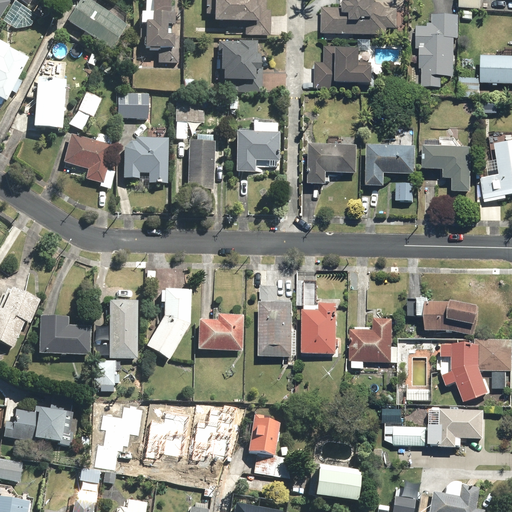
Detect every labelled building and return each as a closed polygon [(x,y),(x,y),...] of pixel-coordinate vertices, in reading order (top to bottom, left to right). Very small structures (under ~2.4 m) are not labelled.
[(0,0),(0,17),(11,1),(9,0),(0,0)] [(141,42),(141,54),(146,54),(146,56),(156,56),(156,66),(177,66),(177,39),(164,39),(164,30),(171,30),(172,19),(167,19),(166,0),(142,0),(142,18),(137,18),(137,29),(139,29),(139,41),(141,42)] [(264,0),(204,0),(204,17),(210,17),(210,27),(244,27),(244,38),(269,38),(269,13),(265,13),(264,0)] [(320,10),(320,36),(386,37),(386,31),(396,31),(396,11),(384,11),(379,5),(373,5),(374,0),(373,0),(340,0),(340,10),(320,10)] [(479,0),(458,0),(457,11),(479,12),(479,0)] [(124,29),(79,2),(64,25),(109,53),(124,29)] [(28,20),(9,8),(0,22),(19,35),(28,20)] [(440,79),(453,79),(453,40),(458,40),(458,17),(431,17),(431,26),(426,26),(426,29),(415,29),(414,52),(418,52),(418,72),(420,72),(420,90),(440,90),(440,79)] [(256,45),(216,44),(216,75),(217,75),(217,88),(224,88),(224,94),(261,95),(261,70),(257,70),(257,59),(255,59),(256,45)] [(0,104),(3,106),(26,61),(6,51),(6,50),(0,46),(0,104)] [(314,65),(313,91),(374,92),(374,72),(370,72),(370,65),(357,65),(358,53),(337,53),(337,49),(323,49),(323,65),(314,65)] [(511,59),(479,59),(478,86),(511,86),(511,59)] [(64,83),(35,80),(30,132),(60,135),(64,83)] [(101,101),(86,93),(67,127),(79,133),(87,119),(90,121),(101,101)] [(149,93),(119,93),(118,117),(148,118),(149,93)] [(239,100),(228,99),(227,112),(239,113),(239,100)] [(185,142),(186,126),(203,126),(203,114),(174,113),(174,125),(175,125),(174,141),(185,142)] [(258,136),(233,135),(233,177),(252,177),(252,165),(277,165),(277,136),(275,136),(275,126),(258,126),(258,136)] [(94,143),(69,137),(61,166),(86,172),(83,182),(98,186),(98,189),(109,192),(113,175),(105,173),(112,148),(109,147),(111,140),(95,136),(94,143)] [(166,141),(133,141),(133,145),(128,145),(121,152),(121,182),(137,182),(137,177),(147,177),(146,186),(165,187),(166,141)] [(213,145),(186,144),(185,192),(212,193),(213,145)] [(511,197),(511,144),(493,147),(497,178),(477,181),(480,202),(483,202),(483,204),(505,201),(504,198),(511,197)] [(356,148),(307,147),(306,188),(324,188),(325,176),(355,176),(356,148)] [(414,149),(365,148),(364,189),(382,189),(383,177),(414,177),(414,149)] [(470,150),(420,149),(420,173),(441,173),(441,182),(450,182),(450,195),(470,195),(470,150)] [(412,188),(395,187),(395,205),(412,205),(412,188)] [(261,306),(257,306),(257,360),(291,360),(291,306),(290,306),(290,302),(277,302),(277,288),(261,288),(261,302),(261,306)] [(0,347),(10,351),(21,325),(27,327),(36,303),(7,292),(0,309),(0,347)] [(161,319),(143,349),(166,363),(188,326),(188,293),(161,292),(161,319)] [(135,303),(106,303),(106,361),(135,361),(135,303)] [(421,320),(423,335),(449,335),(472,339),(476,325),(477,311),(448,306),(423,307),(421,320)] [(300,314),(300,357),(336,357),(335,307),(317,307),(317,314),(300,314)] [(195,323),(195,353),(241,353),(241,318),(214,317),(214,323),(195,323)] [(35,320),(35,357),(87,358),(87,329),(65,329),(65,320),(35,320)] [(372,334),(348,334),(348,365),(391,365),(396,365),(396,349),(391,349),(391,322),(372,322),(372,334)] [(450,374),(462,405),(475,402),(487,396),(479,374),(510,374),(510,342),(473,342),(473,348),(462,346),(450,348),(450,349),(440,349),(439,361),(450,361),(450,374)] [(113,388),(114,365),(92,364),(91,387),(113,388)] [(2,425),(0,440),(33,445),(34,443),(69,448),(71,435),(68,434),(71,414),(69,414),(71,400),(50,397),(49,410),(33,408),(32,415),(13,412),(11,426),(2,425)] [(382,409),(382,423),(401,423),(401,409),(382,409)] [(392,428),(392,448),(437,449),(437,451),(454,451),(454,449),(460,449),(460,442),(482,442),(482,414),(438,413),(438,417),(428,417),(428,429),(392,428)] [(234,421),(214,416),(208,441),(207,441),(201,465),(224,471),(230,446),(228,445),(234,421)] [(250,422),(245,455),(272,459),(277,426),(260,423),(260,419),(251,417),(250,422)] [(175,420),(128,431),(137,470),(165,464),(166,466),(188,461),(185,446),(182,447),(175,420)] [(21,466),(0,462),(0,481),(18,485),(21,466)] [(311,475),(308,502),(351,507),(355,473),(312,468),(311,475)] [(98,474),(78,471),(76,484),(96,486),(98,474)] [(461,497),(433,493),(429,511),(487,511),(488,510),(479,509),(482,488),(463,484),(461,497)] [(89,511),(91,505),(95,506),(96,495),(78,492),(76,503),(71,502),(69,511),(89,511)] [(414,511),(416,499),(396,496),(393,511),(414,511)] [(279,511),(281,506),(236,498),(233,511),(279,511)] [(0,511),(30,511),(32,506),(0,500),(0,511)] [(142,511),(144,505),(126,503),(124,511),(142,511)]
